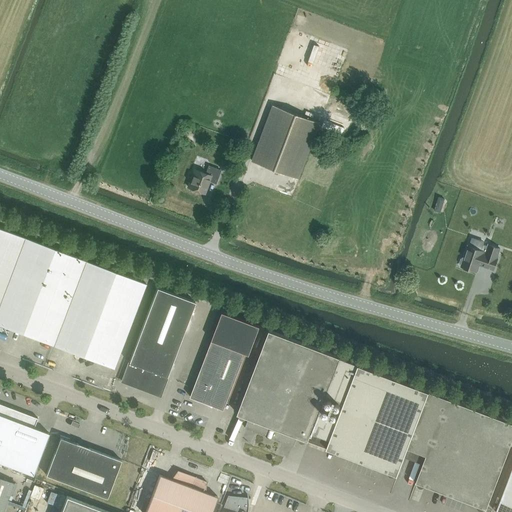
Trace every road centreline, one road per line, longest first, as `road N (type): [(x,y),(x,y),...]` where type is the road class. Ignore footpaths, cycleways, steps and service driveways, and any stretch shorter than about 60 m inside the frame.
road 1 (unclassified): [(511,347),(334,296),(0,175)]
road 2 (unclassified): [(372,511),(0,372)]
